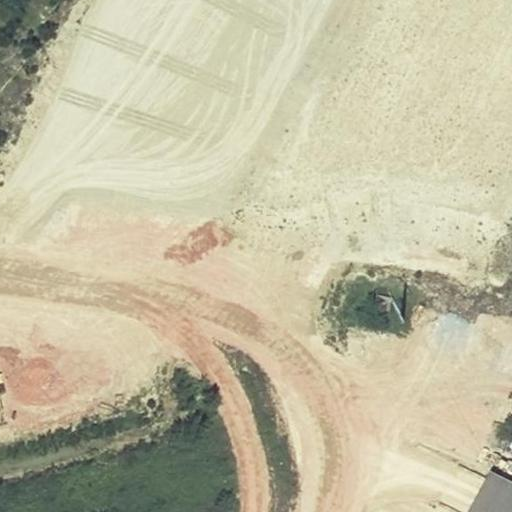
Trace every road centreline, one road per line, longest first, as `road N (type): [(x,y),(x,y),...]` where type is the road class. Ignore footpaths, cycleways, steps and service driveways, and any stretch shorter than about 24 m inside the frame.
road 1 (track): [(0,293),(291,333),(249,184),(233,20)]
road 2 (track): [(291,333),(326,414),(376,452),(475,496)]
